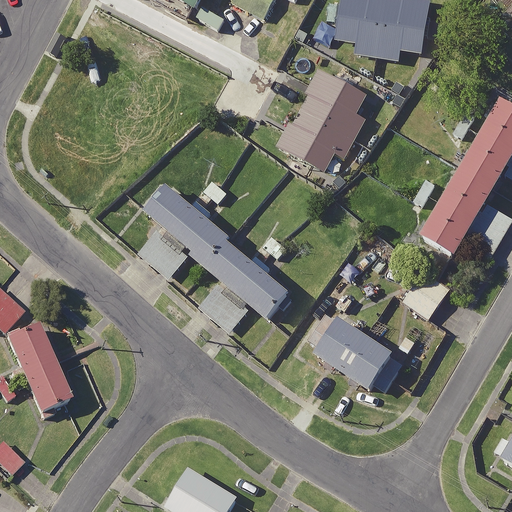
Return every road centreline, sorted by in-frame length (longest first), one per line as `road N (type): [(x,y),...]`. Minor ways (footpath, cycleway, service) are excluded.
road 1 (residential): [(0,195),(187,367)]
road 2 (residential): [(187,367),(284,444),(392,505)]
road 3 (residential): [(511,303),(392,505)]
road 4 (residential): [(187,367),(68,511)]
